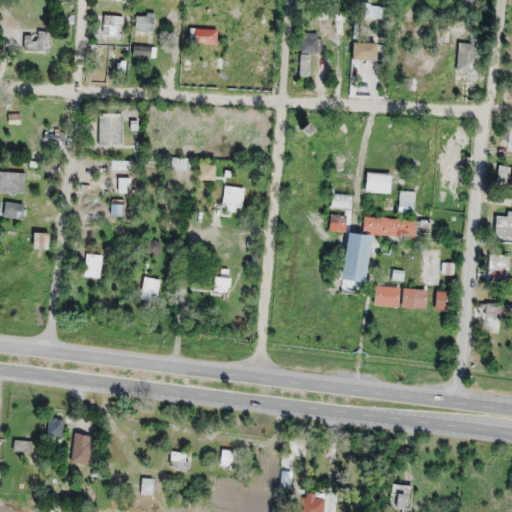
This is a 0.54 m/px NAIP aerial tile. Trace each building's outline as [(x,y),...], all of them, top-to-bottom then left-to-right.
[(371,44),(354,44),(354,57),(371,57),(371,44)] [(511,166),(497,166),(497,188),(511,188),(511,166)] [(389,193),(389,173),(365,173),(365,193),(389,193)] [(398,213),(414,213),(414,192),(398,192),(398,213)] [(341,229),(342,216),(330,214),(329,228),(341,229)] [(381,219),(363,219),(363,229),(381,229),(381,219)] [(374,305),(397,305),(397,286),(374,286),(374,305)]
